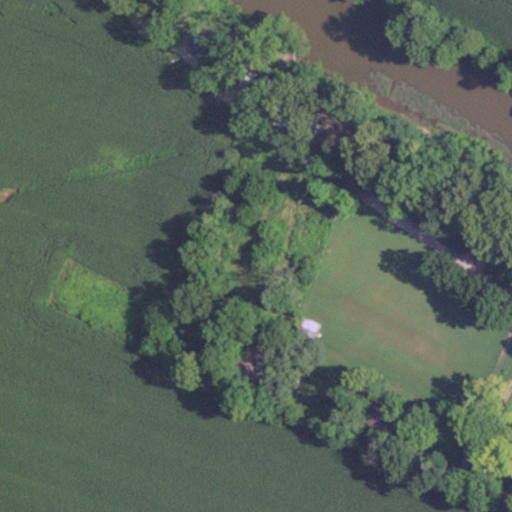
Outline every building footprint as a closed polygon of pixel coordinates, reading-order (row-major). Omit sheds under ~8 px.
[(161,0),(165,8),(181,0),(161,0)] [(211,48),(224,36),(205,17),(193,30),(211,48)] [(301,115),(289,108),(279,125),(292,132),(301,115)] [(439,211),(442,195),(425,191),(421,207),(439,211)] [(312,321),(303,321),(302,329),(311,330),(312,321)] [(265,350),(249,344),(244,356),(238,354),(229,377),(251,385),(265,350)] [(489,456),(469,448),(461,467),(481,475),(489,456)]
